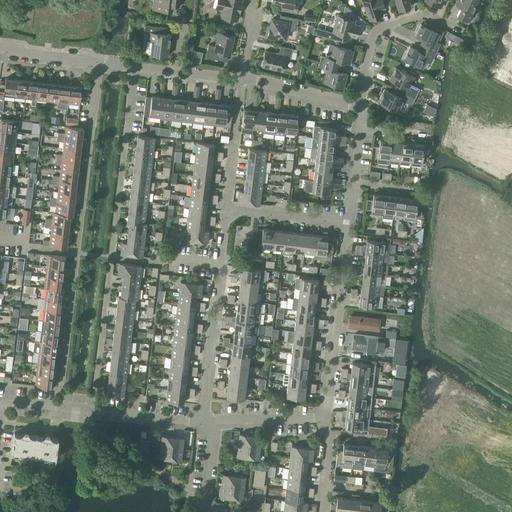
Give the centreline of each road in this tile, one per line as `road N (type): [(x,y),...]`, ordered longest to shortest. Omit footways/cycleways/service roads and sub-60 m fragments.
road 1 (residential): [(511,213),(484,198),(457,208),(442,328),(454,354),(511,385)]
road 2 (residential): [(203,419),(2,399)]
road 3 (residential): [(347,222),(324,421)]
road 4 (residential): [(511,11),(474,71),(464,137),(475,152),(511,161)]
road 5 (residential): [(511,425),(445,396),(435,406),(423,511)]
road 6 (residential): [(361,109),(374,28),(419,13),(458,29)]
road 7 (residential): [(203,419),(221,269)]
road 8 (residential): [(347,222),(226,209)]
road 9 (residential): [(243,80),(361,109)]
